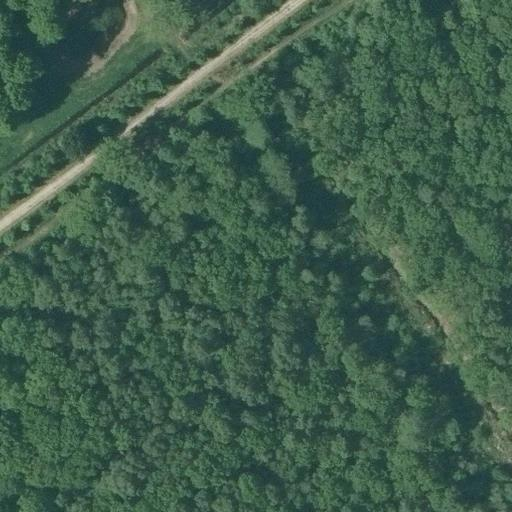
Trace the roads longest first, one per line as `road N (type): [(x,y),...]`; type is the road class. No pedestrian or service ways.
road 1 (track): [(338,0),(0,254)]
road 2 (track): [(0,223),(297,0)]
road 3 (track): [(0,151),(165,29),(200,72)]
